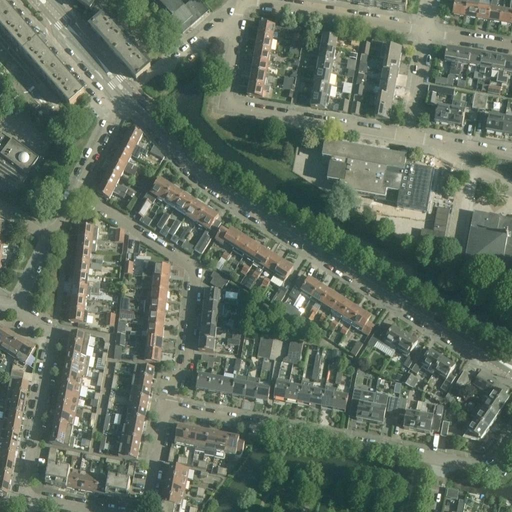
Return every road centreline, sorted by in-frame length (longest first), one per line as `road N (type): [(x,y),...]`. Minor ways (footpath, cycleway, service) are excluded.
road 1 (tertiary): [(511,370),(227,191),(128,96)]
road 2 (residential): [(166,408),(183,370),(195,270),(74,195)]
road 3 (residential): [(166,408),(439,459)]
road 4 (residential): [(405,137),(222,103),(237,24)]
road 5 (residential): [(14,304),(48,331),(53,346),(24,486),(30,499)]
road 6 (residential): [(424,31),(249,0)]
